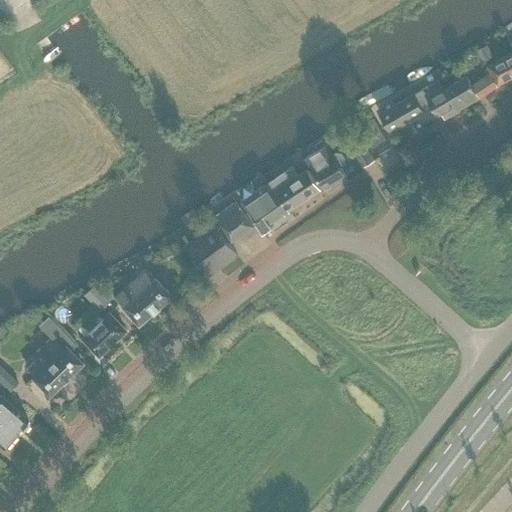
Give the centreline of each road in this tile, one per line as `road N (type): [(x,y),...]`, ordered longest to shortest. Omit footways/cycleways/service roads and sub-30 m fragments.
road 1 (residential): [(30,511),(104,419),(165,359),(325,241),(367,249)]
road 2 (unclassified): [(365,511),(486,354)]
road 3 (residential): [(367,249),(511,125)]
road 4 (residential): [(367,249),(486,354)]
road 5 (primary): [(415,511),(511,386)]
